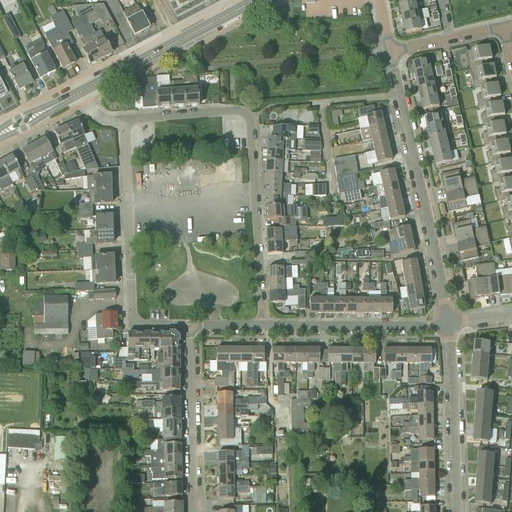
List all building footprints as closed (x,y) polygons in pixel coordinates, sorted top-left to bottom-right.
[(418,11),(416,2),(400,5),(400,6),(402,15),(418,11)] [(102,24),(111,20),(103,4),(73,7),(83,25),(101,59),(112,53),(100,31),(95,34),(90,25),(100,20),(102,24)] [(137,6),(123,14),(135,36),(149,29),(146,23),(147,22),(142,13),(141,13),(137,6)] [(420,21),(424,20),(422,10),(418,11),(402,15),(405,24),(420,21)] [(67,34),(68,34),(73,31),(64,11),(57,14),(67,34)] [(2,18),(14,41),(21,38),(16,27),(8,14),(2,18)] [(67,34),(57,14),(50,18),(55,28),(44,34),(63,70),(76,63),(67,47),(73,44),(68,34),(67,34)] [(422,30),(420,21),(405,24),(407,34),(422,30)] [(90,65),(101,59),(83,25),(75,29),(79,37),(82,36),(87,47),(82,50),(90,65)] [(45,54),(42,48),(41,47),(27,54),(40,79),(48,75),(55,72),(46,54),(45,54)] [(471,71),(484,68),(482,61),(493,59),(490,47),(466,52),(471,71)] [(431,69),(429,59),(413,63),(415,72),(431,69)] [(32,84),(22,65),(15,69),(14,66),(9,68),(11,71),(9,72),(19,91),(32,84)] [(481,88),(488,86),(486,80),(497,78),(494,65),(484,68),(471,71),(475,90),(481,89),(481,88)] [(433,78),(433,79),(437,78),(435,68),(431,69),(415,72),(418,82),(433,78)] [(156,84),(156,78),(151,79),(151,74),(151,73),(146,75),(146,76),(147,79),(139,80),(139,79),(138,80),(137,81),(137,80),(136,81),(137,98),(142,98),(143,108),(143,109),(158,108),(156,84)] [(183,82),(185,107),(192,106),(193,107),(195,107),(197,106),(199,106),(197,74),(183,76),(183,82)] [(435,88),(433,79),(433,78),(418,82),(420,91),(435,88)] [(183,107),(185,107),(183,82),(170,83),(170,92),(171,108),(178,107),(179,108),(182,108),(183,107)] [(171,108),(170,92),(162,92),(161,84),(156,84),(158,108),(158,109),(164,108),(165,109),(168,109),(169,108),(171,108)] [(485,107),(492,105),(491,99),(501,97),(498,84),(488,86),(481,88),(481,89),(482,95),(476,96),(479,109),(485,107)] [(122,90),(125,96),(132,92),(129,86),(122,90)] [(422,101),(438,97),(435,88),(420,91),(419,91),(421,102),(422,101)] [(422,101),(424,110),(440,107),(438,97),(422,101)] [(486,126),(496,124),(495,118),(505,115),(503,103),(492,105),(485,107),(487,114),(481,115),(484,127),(486,127),(486,126)] [(369,128),(383,125),(381,113),(375,115),(374,106),(358,109),(360,119),(366,117),(369,128)] [(343,110),(333,111),(334,125),(340,124),(339,116),(344,116),(343,110)] [(428,128),(448,123),(445,114),(426,118),(428,127),(428,128)] [(98,169),(84,136),(85,136),(79,121),(66,127),(73,141),(85,170),(98,169)] [(491,145),(498,143),(496,137),(507,135),(504,122),(496,124),(486,126),(486,127),(488,133),(482,134),(485,147),(491,146),(491,145)] [(446,134),(450,133),(448,123),(428,128),(428,127),(427,127),(430,138),(430,137),(446,134)] [(319,133),(318,125),(307,126),(308,134),(319,133)] [(368,141),(386,137),(383,125),(369,128),(360,130),(363,143),(368,141)] [(273,139),(289,140),(296,140),(297,126),(274,128),(273,139)] [(66,144),(73,141),(66,127),(54,132),(60,146),(63,154),(69,151),(66,144)] [(448,143),(446,134),(430,137),(430,138),(432,147),(448,143)] [(365,154),(389,149),(386,137),(368,141),(369,146),(363,148),(365,154)] [(289,151),(289,140),(273,139),(268,138),(268,150),(289,151)] [(34,145),(45,166),(57,160),(53,152),(53,153),(45,139),(34,145)] [(495,164),(502,162),(500,156),(511,153),(508,141),(498,143),(491,145),(491,146),(492,152),(486,153),(489,166),(495,164)] [(320,143),(303,142),(302,151),(310,152),(321,152),(320,143)] [(434,156),(450,153),(448,143),(432,147),(434,156)] [(35,171),(45,166),(34,145),(22,151),(29,165),(33,172),(35,171)] [(389,149),(365,154),(366,162),(372,165),(392,161),(389,149)] [(288,161),(289,151),(268,150),(267,161),(283,162),(283,161),(288,161)] [(450,153),(434,156),(437,166),(452,162),(450,153)] [(320,156),(310,155),(309,163),(320,163),(320,156)] [(1,162),(8,177),(14,174),(15,173),(18,180),(23,177),(12,156),(1,162)] [(336,177),(356,174),(353,156),(333,160),(336,177)] [(499,182),(506,181),(505,174),(511,172),(511,159),(502,162),(495,164),(496,171),(491,172),(493,184),(499,183),(499,182)] [(282,173),(283,162),(267,161),(266,173),(282,173)] [(0,190),(1,192),(13,186),(8,177),(1,162),(0,162),(0,190)] [(68,174),(75,171),(76,170),(73,162),(64,165),(68,174)] [(64,165),(63,163),(57,165),(62,176),(64,176),(68,174),(64,165)] [(75,171),(68,174),(64,176),(65,180),(85,177),(84,170),(75,171)] [(381,186),(396,182),(394,171),(379,174),(381,186)] [(446,194),(477,187),(475,178),(461,181),(459,171),(441,175),(443,184),(444,183),(446,194)] [(26,182),(31,179),(31,178),(38,191),(43,192),(45,191),(36,173),(30,177),(25,180),(26,182)] [(281,185),(282,173),(266,173),(266,184),(281,185)] [(364,182),(358,183),(356,174),(336,177),(339,194),(340,194),(359,191),(359,190),(360,190),(365,190),(364,182)] [(89,191),(111,190),(110,176),(88,177),(87,177),(87,191),(89,191)] [(38,191),(31,178),(31,179),(26,182),(31,192),(37,189),(38,191)] [(506,200),(510,199),(509,193),(511,192),(511,179),(506,181),(499,182),(499,183),(501,189),(495,191),(498,203),(506,201),(506,200)] [(385,197),(399,194),(396,182),(381,186),(376,187),(379,199),(385,197)] [(291,185),(281,185),(266,184),(265,195),(281,196),(290,197),(291,185)] [(312,185),(312,197),(326,196),(326,185),(312,185)] [(477,187),(446,194),(449,204),(447,205),(449,213),(468,209),(466,199),(479,196),(477,187)] [(80,212),(93,211),(92,205),(111,204),(111,190),(89,191),(89,199),(89,204),(79,204),(80,212)] [(359,191),(340,194),(341,202),(343,201),(343,204),(361,201),(360,190),(359,190),(359,191)] [(399,194),(384,198),(387,209),(402,206),(399,194)] [(280,207),(280,206),(281,196),(265,195),(265,208),(280,207)] [(510,219),(511,218),(511,199),(510,199),(506,200),(506,201),(508,207),(502,209),(505,221),(511,220),(510,219)] [(23,204),(14,208),(18,217),(27,212),(23,204)] [(281,227),(288,227),(295,227),(295,219),(298,219),(297,209),(297,205),(280,206),(280,207),(265,208),(265,210),(265,211),(265,213),(265,215),(266,220),(274,220),(275,227),(281,227)] [(381,211),(383,223),(404,218),(402,206),(387,209),(381,211)] [(25,220),(23,215),(5,225),(7,230),(25,220)] [(96,231),(112,230),(112,216),(95,217),(96,231)] [(457,243),(489,236),(486,227),(473,230),(470,221),(452,225),(454,233),(455,233),(457,243)] [(276,230),(266,231),(267,243),(282,242),(282,241),(289,241),(297,241),(296,236),(288,236),(288,227),(281,227),(281,230),(276,230)] [(396,243),(411,239),(409,227),(394,231),(396,243)] [(79,251),(92,251),(92,245),(113,244),(112,230),(96,231),(90,231),(90,240),(86,240),(86,244),(78,244),(78,247),(76,247),(76,251),(79,251)] [(37,234),(38,242),(46,242),(45,233),(37,234)] [(489,236),(457,243),(460,254),(459,254),(461,263),(479,258),(477,249),(491,246),(489,236)] [(1,249),(1,252),(18,252),(18,239),(13,239),(13,249),(1,249)] [(411,239),(396,243),(399,255),(414,251),(411,239)] [(282,242),(267,243),(267,255),(282,255),(282,242)] [(92,271),(114,270),(113,256),(93,257),(92,251),(79,251),(79,259),(91,258),(92,271)] [(371,259),(382,259),(383,251),(371,251),(371,259)] [(0,253),(0,271),(16,271),(15,253),(0,253)] [(403,276),(418,273),(416,261),(401,264),(403,276)] [(393,273),(390,263),(385,265),(387,275),(393,273)] [(509,295),(507,276),(496,278),(494,264),(485,265),(489,296),(500,295),(500,296),(509,295)] [(478,298),(489,296),(485,265),(476,266),(478,280),(468,281),(470,300),(479,299),(478,298)] [(269,280),(292,279),(292,272),(291,267),(268,268),(269,280)] [(88,291),(94,291),(94,285),(114,284),(114,270),(92,271),(92,283),(75,284),(75,292),(88,291)] [(406,288),(420,285),(418,273),(403,276),(406,288)] [(269,292),(299,290),(299,285),(292,285),(292,279),(269,280),(269,292)] [(333,314),(333,298),(328,298),(328,284),(322,284),(322,291),(322,298),(322,314),(333,314)] [(345,298),(345,291),(345,284),(340,284),(340,291),(339,291),(339,298),(333,298),(333,314),(345,314),(345,298)] [(381,298),(380,314),(392,314),(392,298),(386,298),(386,290),(386,284),(380,284),(380,291),(380,298),(381,298)] [(408,300),(422,297),(420,285),(406,288),(408,300)] [(299,290),(269,292),(270,304),(285,303),(284,297),(298,296),(298,309),(299,309),(305,309),(305,300),(304,290),(299,290)] [(94,291),(88,291),(88,301),(94,300),(105,300),(115,299),(115,291),(105,292),(95,292),(94,291)] [(67,297),(43,298),(37,298),(37,307),(33,307),(34,336),(68,335),(67,297)] [(422,297),(408,300),(410,312),(425,309),(422,297)] [(310,314),(322,314),(322,298),(310,298),(310,314)] [(345,314),(357,314),(357,298),(345,298),(345,314)] [(357,314),(369,314),(369,298),(357,298),(357,314)] [(369,314),(380,314),(381,298),(380,298),(369,298),(369,314)] [(106,315),(95,315),(95,316),(97,340),(98,340),(104,339),(113,339),(112,330),(117,330),(117,328),(118,328),(118,321),(116,321),(116,314),(106,315)] [(125,361),(138,361),(138,334),(128,334),(128,348),(128,358),(118,358),(114,358),(114,370),(125,370),(125,365),(125,361)] [(138,361),(149,361),(149,334),(138,334),(138,361)] [(149,334),(149,361),(154,361),(154,351),(154,350),(157,350),(160,350),(160,348),(160,334),(149,334)] [(174,334),(160,334),(160,348),(160,350),(164,350),(164,348),(177,335),(176,334),(175,334),(174,334)] [(164,350),(179,349),(179,338),(178,337),(178,336),(177,335),(164,348),(164,350)] [(474,354),(490,355),(491,343),(475,342),(474,354)] [(228,387),(228,349),(217,348),(217,372),(224,372),(223,378),(217,378),(217,387),(228,387)] [(160,350),(157,350),(158,354),(158,355),(158,360),(179,360),(179,349),(164,350),(160,350)] [(240,363),(240,349),(228,349),(228,387),(233,387),(234,372),(234,364),(240,363)] [(252,379),(252,349),(240,349),(240,363),(247,363),(247,372),(246,372),(246,379),(252,379)] [(252,349),(252,379),(252,386),(252,387),(257,387),(258,371),(259,369),(259,363),(264,363),(264,349),(252,349)] [(284,363),(284,349),(272,349),(272,364),(277,364),(277,372),(278,372),(278,379),(278,396),(283,397),(284,379),(284,371),(284,363)] [(296,364),(296,349),(284,349),(284,363),(296,364)] [(296,349),(296,364),(302,364),(302,379),(303,379),(307,379),(307,349),(296,349)] [(307,349),(307,379),(312,379),(313,379),(313,372),(314,372),(314,364),(319,364),(319,359),(319,351),(319,349),(307,349)] [(340,386),(340,349),(328,349),(328,364),(333,364),(333,372),(335,372),(335,386),(340,386)] [(340,349),(340,386),(345,386),(346,372),(347,372),(348,366),(348,364),(352,364),(352,349),(340,349)] [(358,365),(358,383),(363,383),(363,349),(352,349),(352,364),(358,365)] [(380,379),(380,372),(380,368),(373,368),(374,363),(375,363),(375,349),(363,349),(363,383),(363,384),(368,384),(368,379),(369,379),(369,372),(373,372),(373,384),(379,384),(379,379),(380,379)] [(396,364),(396,349),(384,349),(384,364),(396,364)] [(396,349),(396,364),(408,365),(408,349),(396,349)] [(408,349),(408,365),(419,364),(419,349),(408,349)] [(419,379),(419,385),(431,385),(431,384),(431,378),(427,378),(427,372),(431,368),(431,364),(431,362),(431,358),(431,349),(419,349),(419,364),(419,373),(419,379)] [(81,368),(90,367),(89,357),(91,357),(91,353),(81,353),(81,357),(81,368)] [(489,357),(490,355),(474,354),(473,367),(489,368),(489,366),(489,357)] [(156,371),(179,370),(179,360),(158,360),(158,364),(156,364),(156,371)] [(488,381),(489,368),(473,367),(472,379),(488,381)] [(155,382),(179,382),(179,370),(156,371),(149,371),(139,371),(134,371),(134,376),(155,375),(155,382)] [(179,382),(155,382),(140,383),(140,388),(154,388),(154,392),(179,392),(179,382)] [(390,405),(432,404),(432,392),(429,392),(429,388),(414,388),(415,393),(417,393),(417,398),(409,398),(409,399),(390,400),(390,405)] [(297,400),(307,400),(307,391),(297,392),(297,400)] [(317,391),(307,391),(307,400),(317,400),(317,391)] [(477,404),(493,405),(494,393),(478,391),(477,404)] [(266,397),(260,397),(247,397),(247,400),(232,400),(232,393),(217,394),(217,405),(254,405),(262,405),(266,405),(266,397)] [(153,408),(180,408),(180,398),(162,399),(162,403),(154,403),(154,402),(141,402),(141,409),(153,408)] [(291,409),(304,409),(304,408),(311,408),(311,400),(307,400),(297,400),(291,400),(291,409)] [(390,405),(390,410),(409,410),(409,411),(418,411),(418,416),(409,416),(409,417),(433,416),(432,404),(390,405)] [(492,418),(493,405),(477,404),(476,416),(492,418)] [(254,410),(254,405),(217,405),(218,417),(233,417),(240,417),(240,410),(254,410)] [(149,416),(138,417),(138,422),(144,422),(146,422),(146,421),(153,421),(162,421),(180,420),(180,408),(153,408),(153,409),(153,416),(149,416)] [(291,417),(304,417),(304,409),(291,409),(291,417)] [(402,429),(433,428),(433,416),(409,417),(409,423),(402,423),(402,428),(402,429)] [(491,430),(492,418),(476,416),(475,429),(491,430)] [(233,421),(233,417),(218,417),(218,428),(241,428),(248,428),(254,428),(254,423),(233,423),(233,421)] [(291,426),(311,425),(311,423),(304,423),(304,417),(291,417),(291,426)] [(180,441),(180,420),(162,421),(163,441),(180,441)] [(144,428),(142,428),(142,441),(151,441),(153,441),(153,427),(153,422),(153,421),(146,421),(146,422),(144,422),(144,428)] [(241,428),(218,428),(218,441),(220,441),(220,446),(241,446),(241,428)] [(402,429),(402,428),(399,429),(399,433),(410,433),(410,435),(418,435),(418,440),(433,440),(433,428),(402,429)] [(490,443),(491,430),(475,429),(474,441),(490,443)] [(32,436),(8,435),(7,449),(34,450),(35,446),(39,446),(39,443),(39,437),(32,436)] [(71,438),(55,438),(55,461),(70,461),(71,438)] [(151,457),(180,456),(180,455),(181,453),(181,451),(180,450),(180,444),(157,445),(157,451),(145,452),(145,457),(151,457)] [(400,455),(400,446),(391,446),(391,455),(400,455)] [(256,448),(256,456),(272,455),(272,447),(256,448)] [(411,462),(434,461),(433,450),(418,450),(418,455),(410,455),(410,457),(403,457),(404,463),(411,462)] [(248,464),(248,459),(241,459),(241,452),(233,452),(218,453),(218,464),(248,464)] [(479,466),(494,467),(495,455),(480,453),(479,466)] [(151,464),(151,468),(181,467),(181,462),(181,461),(181,459),(180,458),(180,456),(151,457),(151,464)] [(418,474),(434,473),(434,461),(411,462),(411,474),(418,473),(418,474)] [(219,476),(234,476),(234,470),(242,470),(242,469),(249,469),(249,464),(248,464),(218,464),(219,476)] [(276,466),(268,466),(268,474),(276,474),(276,466)] [(493,480),(494,467),(479,466),(478,478),(493,480)] [(181,467),(151,468),(151,473),(153,473),(154,480),(164,480),(171,480),(181,479),(181,468),(181,467)] [(345,472),(348,482),(357,479),(353,469),(345,472)] [(324,475),(303,474),(303,485),(336,485),(336,472),(324,472),(324,475)] [(404,486),(434,485),(434,473),(418,474),(419,479),(411,480),(404,480),(404,486)] [(276,483),(276,474),(266,475),(266,483),(276,483)] [(127,475),(128,484),(144,484),(144,475),(127,475)] [(234,476),(219,476),(219,488),(234,488),(234,487),(249,487),(249,482),(242,482),(242,481),(234,481),(234,476)] [(492,492),(493,480),(478,478),(476,491),(492,492)] [(171,484),(154,484),(154,489),(155,489),(164,489),(164,496),(164,497),(171,497),(181,497),(181,495),(182,494),(182,491),(181,490),(181,483),(171,484)] [(434,485),(404,486),(404,491),(419,490),(419,497),(434,497),(434,485)] [(234,488),(219,488),(219,500),(229,500),(234,500),(234,494),(242,494),(242,493),(256,493),(256,487),(249,487),(234,487),(234,488)] [(491,505),(492,492),(476,491),(475,504),(491,505)] [(316,510),(326,511),(328,497),(318,495),(316,510)] [(181,511),(181,503),(164,503),(164,508),(149,508),(149,511),(181,511)]
